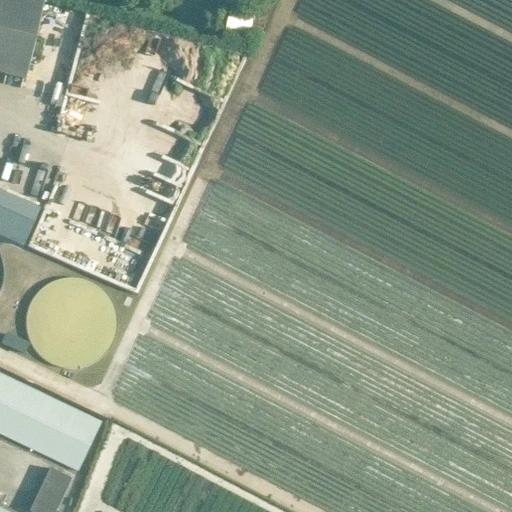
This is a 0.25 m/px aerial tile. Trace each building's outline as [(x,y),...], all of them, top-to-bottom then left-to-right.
[(0,0),(0,73),(25,80),(44,2),(35,0),(0,0)] [(239,7),(235,36),(259,39),(263,11),(239,7)] [(0,193),(0,237),(23,247),(39,210),(0,193)] [(119,242),(101,241),(100,255),(118,256),(119,242)] [(100,424),(0,376),(0,433),(77,471),(100,424)] [(49,470),(29,511),(55,511),(70,480),(49,470)]
